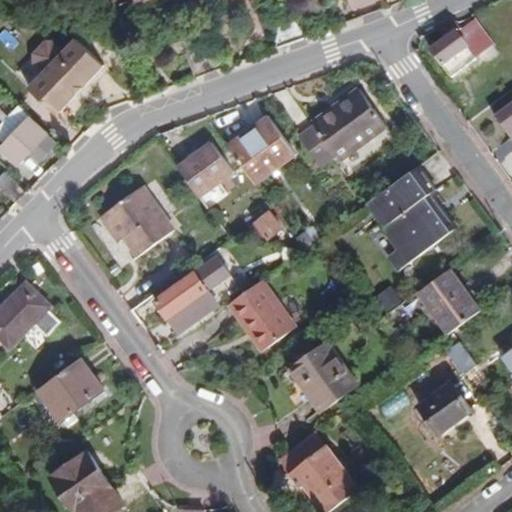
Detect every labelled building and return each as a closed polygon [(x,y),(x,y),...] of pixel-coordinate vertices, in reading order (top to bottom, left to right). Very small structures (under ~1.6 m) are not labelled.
[(464,32),(456,22),(439,29),(447,41),(433,52),(452,79),(478,60),(476,58),(472,51),(476,49),(464,32)] [(476,49),(480,55),(494,44),(478,22),(464,32),(476,49)] [(182,42),(187,56),(197,78),(216,72),(226,68),(208,31),(182,42)] [(30,88),(57,114),(76,95),(86,84),(104,65),(76,39),(65,50),(55,41),(45,41),(33,53),(34,63),(44,73),(30,88)] [(472,51),(476,58),(480,55),(476,49),(472,51)] [(300,138),(321,167),(337,155),(341,161),(388,127),(360,89),(313,123),(316,127),(300,138)] [(0,128),(0,148),(18,165),(30,152),(39,160),(55,142),(30,117),(31,116),(21,106),(0,128)] [(511,107),(497,118),(511,139),(511,107)] [(232,148),(257,184),(298,154),(272,118),(232,148)] [(179,166),(202,198),(237,172),(214,141),(179,166)] [(390,256),(400,270),(452,232),(442,217),(437,221),(431,213),(436,209),(427,197),(435,191),(419,168),(370,204),(386,226),(384,227),(400,249),(390,256)] [(0,178),(0,187),(17,203),(27,192),(5,172),(0,178)] [(127,237),(140,256),(175,230),(143,187),(102,217),(120,242),(127,237)] [(437,221),(442,217),(436,209),(431,213),(437,221)] [(257,223),(268,239),(282,228),(270,212),(257,223)] [(297,240),(305,251),(323,238),(315,227),(297,240)] [(193,268),(153,295),(179,333),(219,305),(208,291),(231,275),(218,257),(196,273),(193,268)] [(420,293),(450,334),(482,311),(451,269),(420,293)] [(229,305),(262,352),(298,327),(264,280),(229,305)] [(0,310),(0,338),(11,349),(21,337),(33,325),(47,338),(61,323),(47,310),(52,306),(27,282),(0,310)] [(387,315),(405,302),(392,287),(375,300),(387,315)] [(33,325),(21,337),(35,351),(47,338),(33,325)] [(320,412),(360,384),(330,341),(290,369),(320,412)] [(447,353),(463,376),(472,370),(477,365),(461,343),(447,353)] [(39,390),(62,421),(84,405),(105,390),(81,359),(39,390)] [(463,376),(474,390),(482,384),(472,370),(463,376)] [(420,407),(440,435),(473,411),(453,383),(420,407)] [(84,405),(87,410),(108,395),(105,390),(84,405)] [(357,416),(350,407),(338,415),(345,425),(357,416)] [(328,445),(318,430),(278,459),(289,474),(328,445)] [(324,511),(330,511),(362,489),(328,445),(289,474),(300,489),(305,486),(324,511)] [(116,511),(127,505),(89,450),(50,477),(74,511),(116,511)]
